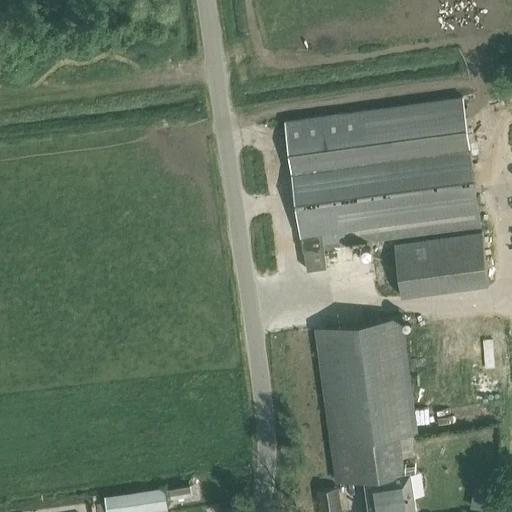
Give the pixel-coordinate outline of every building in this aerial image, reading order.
[(305,251),(306,250),(309,270),(328,267),(326,248),(482,226),(468,128),(464,96),(286,121),(305,251)] [(483,231),(395,243),(403,295),(490,282),(483,231)] [(316,327),(335,481),(364,477),(368,511),(415,511),(410,470),(403,471),(398,434),(417,432),(402,316),(316,327)] [(107,496),(108,511),(141,511),(169,508),(166,487),(107,496)] [(319,511),(343,511),(339,487),(316,489),(319,511)] [(476,506),(491,507),(492,487),(477,487),(476,506)]
